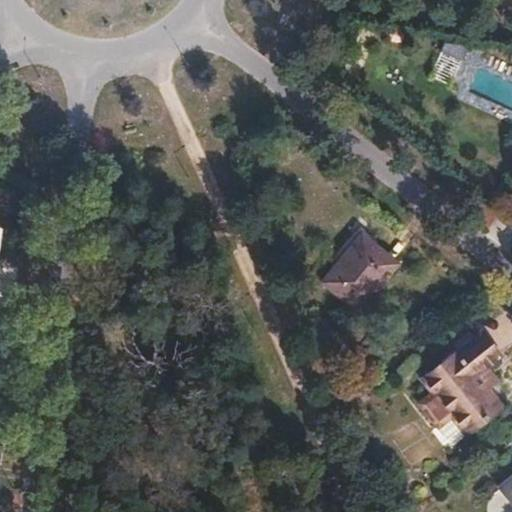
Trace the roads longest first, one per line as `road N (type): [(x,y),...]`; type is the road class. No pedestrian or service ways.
road 1 (track): [(353,511),(160,61)]
road 2 (residential): [(28,511),(86,67)]
road 3 (residential): [(206,28),(511,270)]
road 4 (residential): [(86,67),(151,64),(206,28)]
